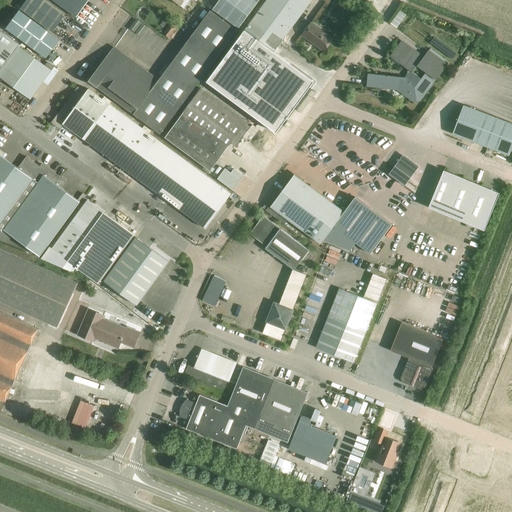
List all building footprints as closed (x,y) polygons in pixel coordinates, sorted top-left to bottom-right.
[(41,0),(26,0),(20,9),(52,33),(64,17),(41,0)] [(52,0),(77,18),(90,0),(52,0)] [(230,26),(210,12),(159,81),(114,48),(89,81),(160,135),(237,31),(236,31),(238,29),(238,30),(260,0),(220,0),(213,11),(232,25),(230,26)] [(193,0),(196,2),(198,0),(171,0),(184,10),(191,0),(193,0)] [(46,59),(60,41),(19,11),(6,29),(46,59)] [(250,23),(248,26),(258,34),(260,30),(250,23)] [(324,52),(333,40),(311,24),(302,36),(324,52)] [(0,72),(19,47),(20,45),(0,30),(0,72)] [(245,31),(206,83),(276,134),(314,83),(245,31)] [(434,38),(430,43),(452,60),(457,54),(434,38)] [(368,75),(366,87),(388,89),(391,86),(414,103),(419,103),(435,81),(436,82),(448,66),(428,51),(424,58),(401,42),(390,57),(408,70),(407,75),(404,79),(368,75)] [(19,47),(0,72),(0,77),(30,100),(51,71),(19,47)] [(60,129),(60,128),(63,124),(79,136),(103,105),(105,102),(102,100),(88,89),(86,93),(79,88),(52,123),(60,129)] [(231,144),(235,148),(249,128),(245,125),(246,123),(202,90),(166,139),(210,172),(231,144)] [(105,102),(103,105),(79,136),(125,170),(150,135),(149,134),(142,129),(109,104),(105,102)] [(511,147),(511,124),(463,106),(452,134),(509,156),(511,147)] [(125,170),(206,229),(231,194),(150,135),(125,170)] [(61,148),(58,153),(85,172),(88,167),(61,148)] [(0,156),(0,234),(1,235),(0,235),(0,239),(4,242),(9,241),(12,236),(40,256),(79,202),(61,189),(66,183),(42,165),(40,167),(26,157),(18,169),(0,156)] [(408,176),(395,166),(392,170),(389,175),(405,186),(408,182),(418,168),(415,166),(408,176)] [(244,176),(234,169),(231,173),(225,169),(217,179),(233,191),(244,176)] [(444,171),(428,208),(484,231),(500,194),(444,171)] [(320,244),(333,227),(371,255),(392,225),(355,198),(344,212),(294,175),(270,207),(320,244)] [(487,232),(462,295),(485,304),(511,241),(503,238),(511,215),(511,198),(500,194),(484,231),(487,232)] [(49,248),(41,259),(72,271),(75,267),(76,268),(75,269),(76,269),(76,268),(82,272),(98,284),(134,235),(114,221),(87,201),(51,250),(49,248)] [(294,271),(308,252),(263,217),(251,235),(267,247),(265,249),(294,271)] [(136,238),(104,282),(137,306),(169,262),(136,238)] [(0,301),(57,328),(78,284),(0,248),(0,301)] [(405,265),(408,251),(402,250),(399,264),(405,265)] [(511,250),(490,304),(511,312),(511,250)] [(326,260),(337,263),(339,257),(327,254),(326,260)] [(364,261),(379,265),(380,259),(366,255),(364,261)] [(383,262),(381,268),(394,270),(395,265),(383,262)] [(280,306),(274,304),(267,322),(272,324),(268,336),(281,341),(306,276),(294,271),(293,271),(280,306)] [(323,291),(328,277),(316,273),(312,288),(323,291)] [(339,289),(316,348),(353,363),(377,304),(382,290),(366,284),(361,297),(339,289)] [(89,310),(78,336),(93,342),(95,338),(102,341),(102,342),(106,344),(107,344),(118,348),(121,343),(134,348),(140,333),(126,328),(126,329),(108,322),(107,324),(101,322),(104,316),(89,310)] [(0,313),(0,400),(5,403),(38,330),(0,313)] [(310,333),(312,327),(299,323),(298,329),(310,333)] [(402,323),(391,349),(390,351),(408,358),(400,379),(402,382),(422,390),(425,389),(433,370),(432,368),(443,340),(402,323)] [(298,330),(296,336),(307,340),(310,334),(298,330)] [(185,374),(205,382),(204,384),(214,388),(215,386),(224,390),(227,381),(229,382),(237,363),(201,349),(196,362),(194,368),(188,366),(185,374)] [(361,360),(370,365),(375,356),(366,351),(361,360)] [(243,367),(227,406),(200,395),(196,403),(188,400),(187,399),(184,402),(182,406),(183,406),(182,410),(181,410),(180,409),(180,414),(180,418),(181,418),(189,421),(186,429),(237,450),(246,426),(288,443),(308,393),(243,367)] [(343,403),(348,391),(341,388),(337,401),(343,403)] [(330,422),(337,424),(339,414),(332,412),(330,422)] [(326,467),(331,454),(337,437),(299,422),(293,439),(288,452),(326,467)] [(388,431),(382,429),(377,442),(382,444),(376,462),(392,468),(401,444),(386,438),(388,431)] [(511,511),(511,486),(504,484),(492,511),(511,511)] [(382,511),(385,507),(384,506),(376,503),(349,492),(346,501),(374,511),(382,511)]
